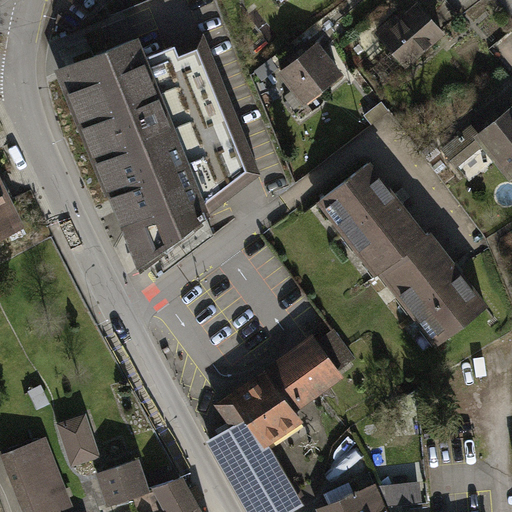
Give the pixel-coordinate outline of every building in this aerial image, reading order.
[(71,0),(94,20),(106,5),(109,0),(71,0)] [(422,3),(401,20),(396,14),(375,32),(407,71),(450,36),(422,3)] [(138,39),(55,73),(138,273),(147,266),(157,279),(213,235),(206,217),(238,191),(260,172),(206,37),(185,46),(148,61),(138,39)] [(297,60),(280,72),(305,106),(344,77),(319,43),(297,60)] [(273,58),(256,71),(263,81),(280,68),(273,58)] [(365,115),(372,124),(390,111),(383,102),(365,115)] [(511,108),(498,120),(480,134),(476,137),(484,147),(511,181),(511,108)] [(476,137),(480,134),(471,123),(442,146),(459,167),(484,147),(476,137)] [(369,162),(320,200),(378,273),(381,270),(438,343),(486,305),(455,267),(428,232),(425,235),(399,202),(369,162)] [(0,172),(0,241),(26,229),(0,172)] [(240,386),(215,403),(229,420),(231,419),(233,422),(235,424),(235,425),(210,440),(251,511),(283,511),(300,502),(265,440),(287,425),(299,417),(295,410),(311,398),(307,393),(338,370),(337,369),(352,358),(332,331),(317,342),(316,341),(266,374),(243,390),(240,386)] [(58,424),(72,466),(101,456),(87,414),(58,424)] [(47,437),(3,454),(25,511),(53,511),(73,505),(47,437)] [(200,511),(182,478),(143,490),(134,461),(103,471),(113,503),(131,497),(135,511),(200,511)] [(394,483),(416,481),(415,473),(394,476),(394,483)] [(379,485),(390,506),(421,502),(418,480),(416,481),(394,483),(379,485)] [(386,511),(375,486),(323,509),(324,511),(386,511)]
